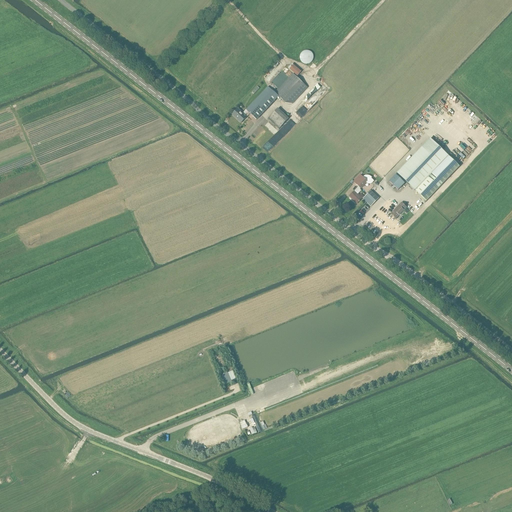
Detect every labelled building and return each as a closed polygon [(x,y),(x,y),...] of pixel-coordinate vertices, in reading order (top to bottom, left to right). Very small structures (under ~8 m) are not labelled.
[(315,54),(305,50),(301,60),(311,64),(315,54)] [(301,72),(292,64),(288,68),(297,76),(301,72)] [(243,113),(238,109),(232,114),(241,123),(250,114),(257,120),(279,97),(285,103),(292,104),(308,88),(293,74),(276,91),(274,89),(273,91),(268,86),(246,110),(243,113)] [(268,119),(279,129),(289,118),(278,108),(268,119)] [(430,139),(397,173),(406,182),(426,201),(443,184),(460,167),(448,156),(430,139)] [(398,191),(406,182),(397,173),(389,182),(398,191)] [(371,178),(372,178),(371,178),(371,177),(370,177),(370,176),(369,176),(368,176),(367,176),(366,176),(365,176),(364,176),(364,177),(363,177),(360,175),(353,182),(358,187),(349,196),(357,204),(364,196),(361,193),(359,195),(358,194),(361,191),(360,190),(366,183),(367,183),(367,184),(368,184),(369,184),(370,184),(371,184),(372,184),(372,183),(374,181),(371,178)] [(371,191),(363,199),(364,200),(367,203),(371,207),(378,199),(371,191)] [(401,203),(391,214),(396,218),(406,208),(401,203)] [(226,384),(232,382),(229,372),(222,375),(226,384)] [(243,429),(250,426),(246,419),(240,422),(243,429)]
